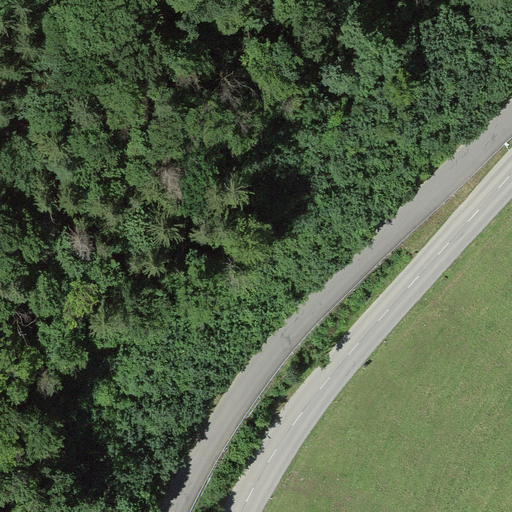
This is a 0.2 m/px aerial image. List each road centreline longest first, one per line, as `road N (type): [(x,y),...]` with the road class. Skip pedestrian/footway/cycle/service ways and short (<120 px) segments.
road 1 (track): [(0,357),(168,223),(511,56)]
road 2 (tertiary): [(511,116),(326,294),(238,397),(174,511)]
road 3 (tertiary): [(243,511),(303,414),(511,179)]
